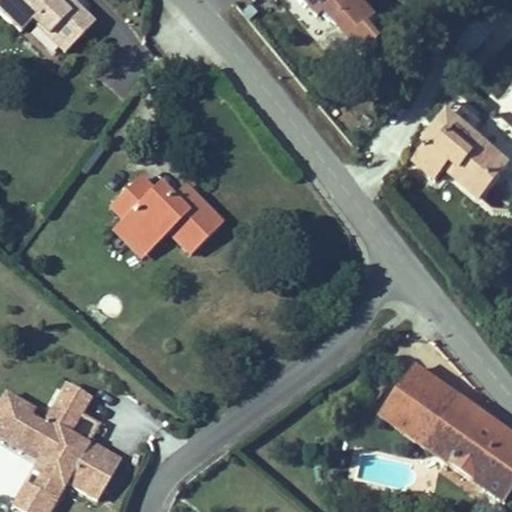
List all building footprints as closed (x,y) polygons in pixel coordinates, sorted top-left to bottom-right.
[(41,0),(47,7),(79,40),(85,35),(79,28),(88,16),(72,0),(41,0)] [(338,0),(284,0),(284,1),(316,33),(322,28),(345,52),(360,40),(372,28),(354,8),(350,13),(338,0)] [(361,0),(338,0),(350,13),(354,8),(361,0)] [(15,38),(46,71),(57,59),(88,90),(113,64),(85,35),(79,40),(47,7),(15,38)] [(360,40),(345,52),(360,68),(374,55),(360,40)] [(499,181),(435,120),(412,143),(419,151),(403,168),(426,189),(434,181),(469,212),(499,181)] [(179,273),(198,296),(231,269),(204,239),(189,250),(182,238),(172,227),(167,232),(151,217),(126,238),(134,250),(132,252),(161,289),(179,273)] [(189,250),(204,239),(194,227),(182,238),(189,250)] [(152,296),(161,289),(132,252),(122,263),(152,296)] [(375,467),(435,503),(465,451),(404,415),(375,467)] [(22,434),(3,467),(57,498),(54,504),(48,511),(128,511),(135,501),(104,483),(102,486),(95,481),(90,489),(81,483),(97,455),(107,438),(84,425),(60,466),(47,458),(51,451),(22,434)] [(511,511),(511,479),(465,451),(435,503),(449,511),(511,511)] [(114,465),(97,455),(81,483),(90,489),(95,481),(102,486),(104,483),(114,465)] [(57,498),(3,467),(0,471),(0,472),(54,504),(57,498)]
